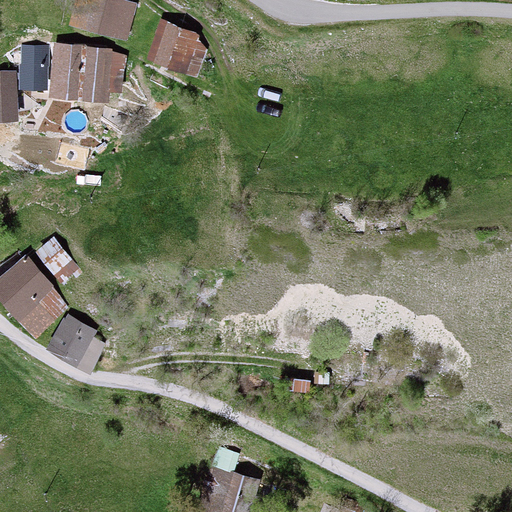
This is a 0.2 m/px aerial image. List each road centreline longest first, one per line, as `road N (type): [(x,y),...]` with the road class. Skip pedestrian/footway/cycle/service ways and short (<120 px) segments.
road 1 (unclassified): [(0,325),(85,380),(160,385),(205,398),(429,511)]
road 2 (unclassified): [(511,8),(299,9),(275,0)]
road 3 (track): [(113,382),(142,365),(205,357),(313,368)]
